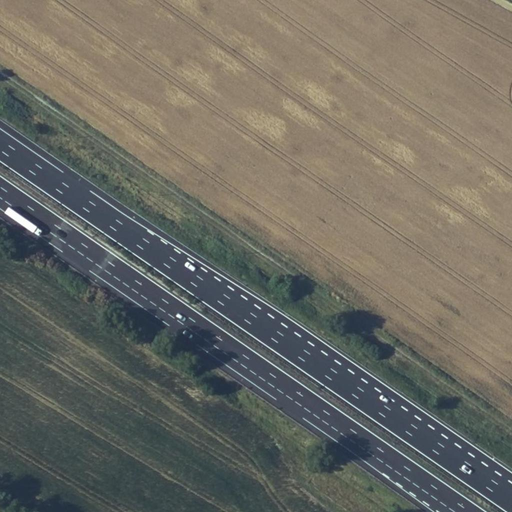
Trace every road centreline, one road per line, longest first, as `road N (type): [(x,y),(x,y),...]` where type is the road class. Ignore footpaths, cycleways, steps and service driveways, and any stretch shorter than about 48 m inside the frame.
road 1 (track): [(0,72),(511,429)]
road 2 (motorway): [(511,496),(0,146)]
road 3 (motorway): [(0,189),(466,511)]
road 4 (track): [(0,259),(297,465)]
